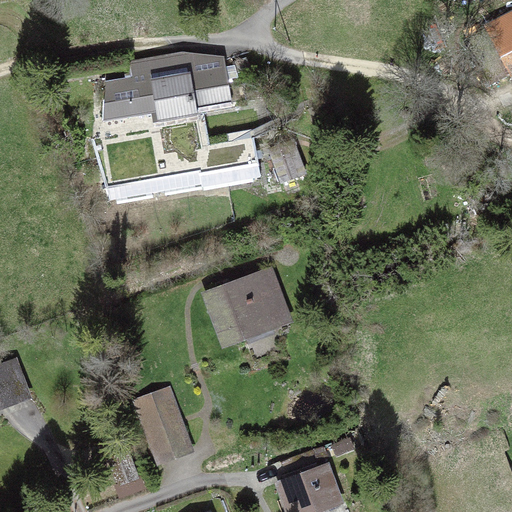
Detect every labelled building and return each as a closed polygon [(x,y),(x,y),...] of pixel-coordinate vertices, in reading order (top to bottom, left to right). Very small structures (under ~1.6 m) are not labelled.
[(511,15),(467,39),(489,85),(511,73),(511,15)] [(197,115),(196,110),(246,101),(243,85),(228,87),(223,56),(182,52),(126,62),(130,85),(105,90),(103,122),(157,112),(158,122),(197,115)] [(249,69),(246,58),(233,63),(236,73),(249,69)] [(305,174),(294,144),(270,152),(281,183),(305,174)] [(208,297),(224,339),(271,322),(268,315),(281,310),(268,274),(208,297)] [(16,364),(0,369),(0,403),(26,393),(16,364)] [(187,449),(164,390),(138,400),(161,459),(187,449)] [(136,477),(127,453),(110,459),(119,483),(136,477)] [(302,511),(336,499),(325,469),(306,476),(303,469),(284,476),(286,483),(281,485),(291,511),(302,511)]
